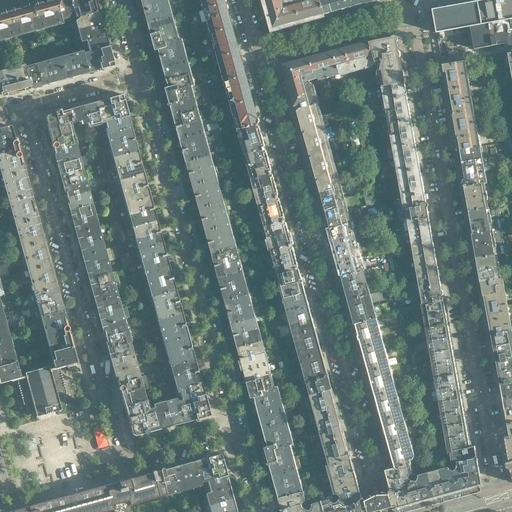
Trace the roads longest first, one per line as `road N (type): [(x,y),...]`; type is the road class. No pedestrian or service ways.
road 1 (residential): [(501,497),(410,20)]
road 2 (residential): [(235,430),(123,457),(25,107)]
road 3 (residential): [(381,511),(259,57)]
road 4 (residential): [(136,77),(235,430)]
road 5 (residential): [(410,20),(405,6),(256,45)]
road 6 (residential): [(410,20),(259,57)]
